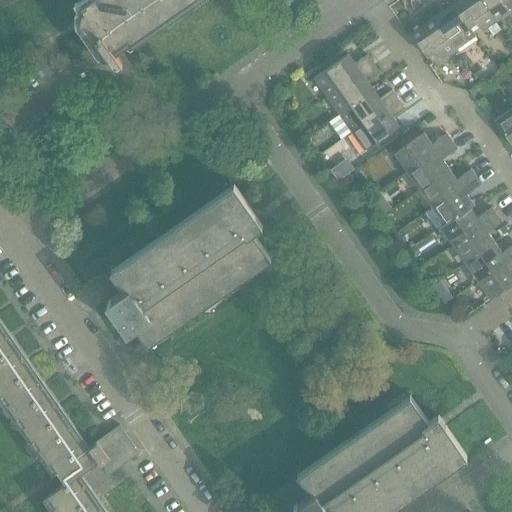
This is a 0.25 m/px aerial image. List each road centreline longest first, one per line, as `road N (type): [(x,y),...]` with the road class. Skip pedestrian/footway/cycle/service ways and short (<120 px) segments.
road 1 (residential): [(454,339),(395,326),(233,86),(360,0)]
road 2 (residential): [(203,511),(0,222)]
road 3 (residential): [(364,0),(428,91),(459,103),(511,179)]
